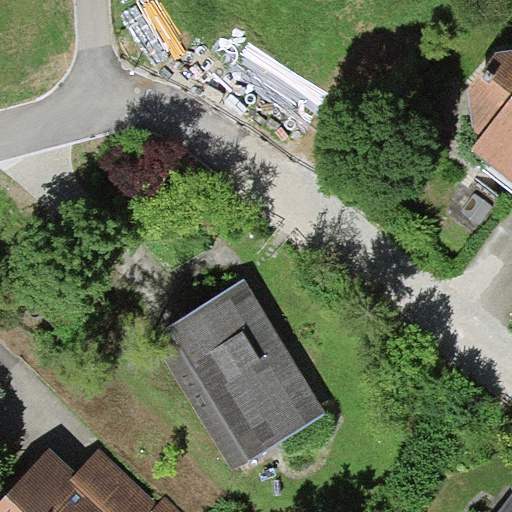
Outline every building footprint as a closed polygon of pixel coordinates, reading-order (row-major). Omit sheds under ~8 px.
[(511,56),(501,59),(471,92),(474,135),(483,141),(472,156),(511,186),(511,56)] [(82,272),(38,308),(60,335),(104,299),(82,272)] [(243,285),(165,336),(251,467),(329,417),(272,329),(243,285)] [(78,478),(51,453),(0,506),(0,511),(154,511),(159,507),(102,453),(78,478)] [(182,511),(166,498),(159,507),(154,511),(182,511)] [(511,511),(511,499),(502,511),(511,511)]
